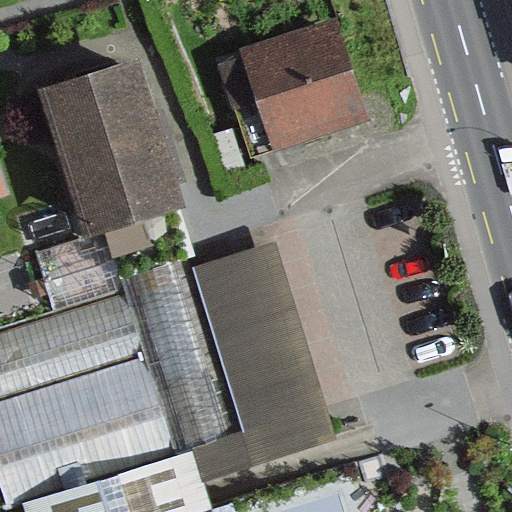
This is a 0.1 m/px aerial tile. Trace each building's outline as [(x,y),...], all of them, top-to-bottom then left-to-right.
[(336,32),(246,61),(276,155),(367,126),(336,32)] [(138,68),(53,95),(97,230),(182,202),(138,68)] [(0,159),(0,199),(12,196),(0,159)] [(125,238),(0,277),(0,448),(17,503),(230,436),(175,263),(137,275),(125,238)] [(278,247),(201,273),(256,441),(202,458),(211,486),(343,443),(278,247)] [(209,511),(194,462),(42,509),(43,511),(209,511)]
